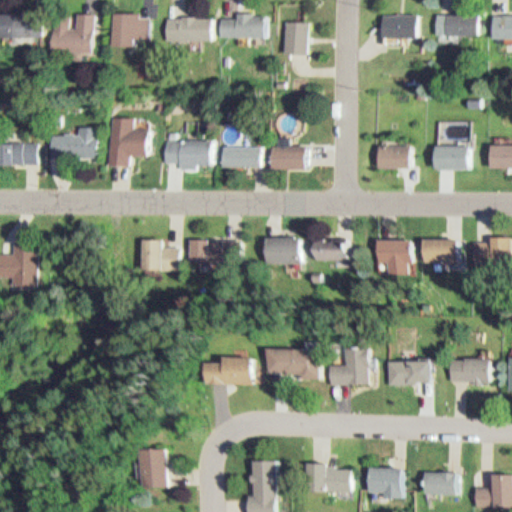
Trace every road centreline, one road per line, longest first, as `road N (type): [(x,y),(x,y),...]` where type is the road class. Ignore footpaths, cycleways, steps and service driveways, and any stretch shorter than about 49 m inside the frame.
road 1 (residential): [(511,198),(0,199)]
road 2 (residential): [(511,429),(262,420),(234,428)]
road 3 (residential): [(353,197),(352,0)]
